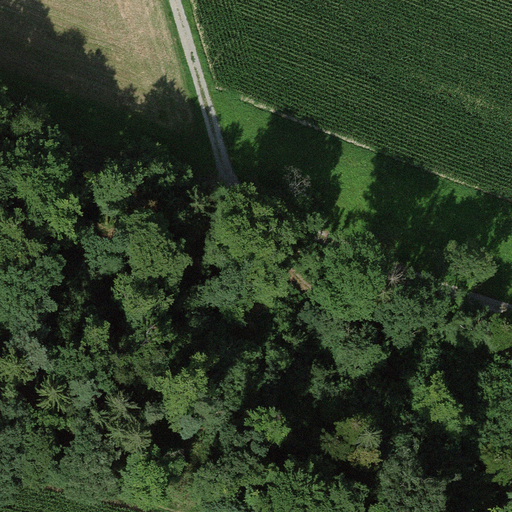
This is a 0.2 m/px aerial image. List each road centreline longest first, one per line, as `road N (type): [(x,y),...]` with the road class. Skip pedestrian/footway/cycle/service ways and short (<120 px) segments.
road 1 (track): [(0,109),(438,290),(511,310)]
road 2 (track): [(179,0),(246,208)]
